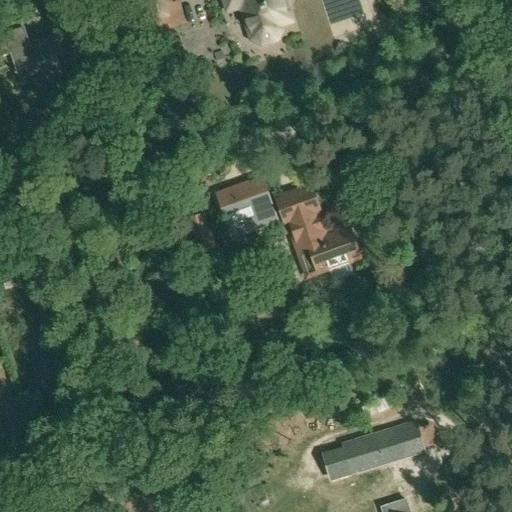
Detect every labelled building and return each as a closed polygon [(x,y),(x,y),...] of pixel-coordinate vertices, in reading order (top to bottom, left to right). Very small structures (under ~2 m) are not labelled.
[(177,21),(171,5),(169,0),(140,0),(150,30),(177,21)] [(224,0),(229,12),(241,8),(248,11),(252,24),(249,30),(253,41),(262,46),(277,41),(281,32),(280,26),(292,23),(284,0),(224,0)] [(20,81),(60,68),(57,56),(78,50),(72,33),(31,46),(27,32),(0,40),(0,58),(11,55),(20,81)] [(231,240),(278,223),(261,177),(214,194),(231,240)] [(286,225),(290,224),(308,277),(329,270),(334,283),(353,276),(348,263),(359,259),(350,232),(334,238),(333,236),(328,232),(324,234),(317,214),(320,213),(312,190),(278,202),(286,225)] [(204,217),(188,222),(198,252),(214,246),(204,217)] [(344,451),(352,476),(388,465),(380,440),(344,451)]
